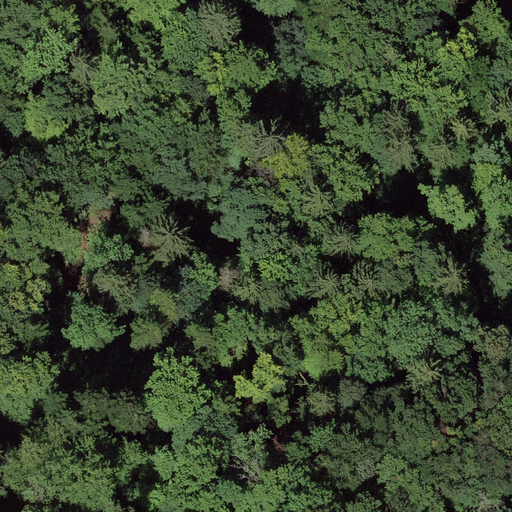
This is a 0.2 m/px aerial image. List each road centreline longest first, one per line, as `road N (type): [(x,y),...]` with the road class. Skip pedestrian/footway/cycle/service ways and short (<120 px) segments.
road 1 (track): [(124,138),(192,221),(220,240),(252,244),(417,203),(511,151)]
road 2 (track): [(304,0),(124,138),(33,165),(0,162)]
